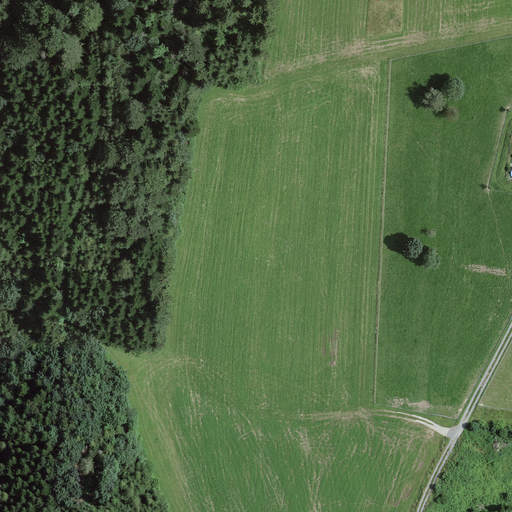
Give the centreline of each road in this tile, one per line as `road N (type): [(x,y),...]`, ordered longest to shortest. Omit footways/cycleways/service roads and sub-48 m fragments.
road 1 (track): [(53,511),(68,240),(103,109),(98,0)]
road 2 (track): [(418,511),(511,325)]
